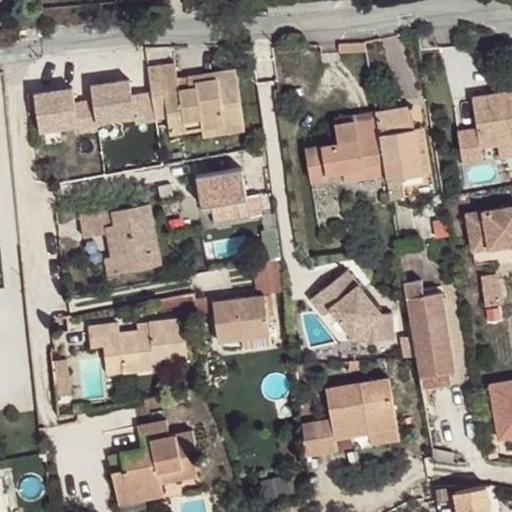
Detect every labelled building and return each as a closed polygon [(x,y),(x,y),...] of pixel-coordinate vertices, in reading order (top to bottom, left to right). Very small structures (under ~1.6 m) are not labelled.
[(364,41),(339,43),(340,53),(366,51),(364,41)] [(152,90),(155,117),(168,116),(184,114),(184,119),(202,117),(203,126),(224,124),(225,131),(243,129),(236,70),(189,76),(190,87),(177,89),(174,63),(149,67),(152,90)] [(155,117),(152,90),(131,93),(130,78),(91,83),(93,98),(96,120),(134,115),(135,122),(155,119),(155,117)] [(96,120),(93,98),(75,100),(73,85),(34,90),(39,127),(77,122),(78,129),(97,127),(96,120)] [(511,91),(473,97),(478,128),(458,132),(462,163),(483,160),(481,149),(504,145),(511,144),(511,91)] [(386,174),(387,179),(390,199),(404,196),(402,181),(401,176),(421,173),(431,171),(423,128),(414,129),(410,106),(375,112),(386,174)] [(386,174),(375,112),(355,116),(356,121),(336,124),(339,142),(307,148),(312,182),(327,179),(327,174),(344,171),(346,181),(386,174)] [(184,114),(168,116),(170,131),(203,126),(202,117),(184,119),(184,114)] [(224,124),(203,126),(204,134),(225,131),(224,124)] [(198,173),(204,204),(228,199),(232,221),(250,217),(250,215),(246,196),(240,165),(198,173)] [(422,178),(421,173),(401,176),(402,181),(422,178)] [(258,193),(246,196),(250,215),(262,213),(258,193)] [(151,202),(82,214),(90,259),(106,256),(109,273),(154,265),(151,249),(160,248),(151,202)] [(511,205),(467,213),(473,250),(511,243),(511,205)] [(280,252),(276,225),(262,226),(266,254),(280,252)] [(151,249),(154,265),(163,263),(160,248),(151,249)] [(392,312),(382,313),(347,271),(311,300),(324,315),(331,310),(354,336),(354,342),(394,339),(392,312)] [(482,273),(486,303),(502,301),(498,271),(482,273)] [(421,278),(404,281),(417,356),(420,376),(422,376),(449,371),(454,370),(442,291),(424,294),(421,278)] [(195,291),(156,299),(158,308),(183,304),(184,310),(197,307),(196,297),(195,291)] [(245,337),(270,334),(265,295),(214,301),(219,340),(245,337)] [(206,296),(196,297),(197,307),(197,312),(207,311),(206,296)] [(155,364),(187,361),(182,317),(149,321),(150,328),(139,330),(120,331),(119,322),(90,325),(92,345),(104,343),(107,363),(123,361),(124,371),(156,367),(155,364)] [(139,322),(139,330),(150,328),(149,321),(139,322)] [(246,345),(271,342),(270,334),(245,337),(246,345)] [(67,359),(52,360),(56,395),(71,393),(67,359)] [(123,361),(107,363),(108,373),(124,371),(123,361)] [(449,371),(422,376),(424,386),(450,381),(449,371)] [(511,376),(489,378),(493,437),(511,435),(511,376)] [(303,425),(307,454),(337,450),(335,438),(369,433),(370,443),(398,439),(389,379),(328,388),(333,421),(303,425)] [(140,499),(163,494),(161,482),(159,475),(196,467),(193,452),(197,451),(193,429),(169,434),(167,419),(138,425),(143,446),(121,451),(125,469),(114,471),(117,489),(137,485),(140,499)] [(198,474),(196,467),(159,475),(161,482),(198,474)] [(456,511),(489,511),(484,482),(452,488),(456,511)] [(137,485),(117,489),(120,503),(140,499),(137,485)]
